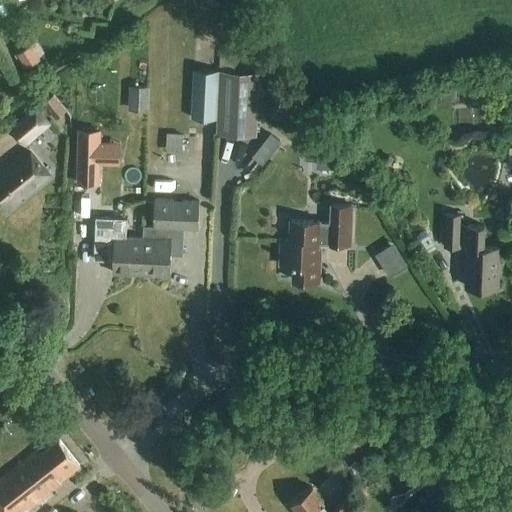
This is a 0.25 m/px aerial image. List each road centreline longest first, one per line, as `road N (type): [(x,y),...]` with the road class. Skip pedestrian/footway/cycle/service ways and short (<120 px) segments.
road 1 (tertiary): [(117,461),(207,385),(258,364),(511,368)]
road 2 (tertiary): [(117,461),(0,321)]
